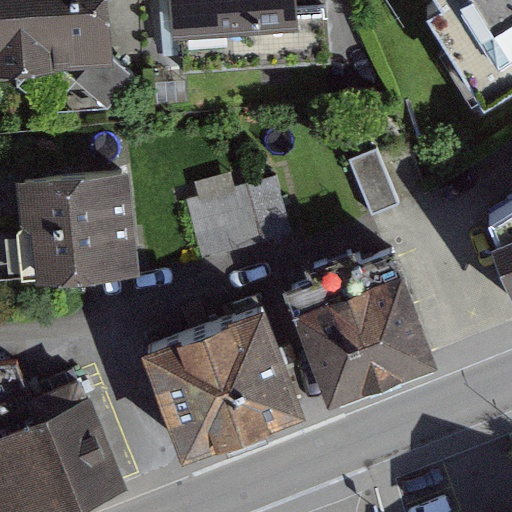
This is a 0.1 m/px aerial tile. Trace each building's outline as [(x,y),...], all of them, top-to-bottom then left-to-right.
[(0,0),(0,112),(101,107),(94,0),(0,0)] [(288,0),(139,0),(148,111),(295,101),(288,0)] [(511,131),(511,0),(395,0),(482,149),(511,131)] [(377,141),(349,153),(372,211),(401,200),(377,141)] [(276,175),(184,197),(200,266),(292,244),(276,175)] [(126,177),(16,189),(28,297),(138,284),(126,177)] [(511,198),(489,213),(511,270),(511,198)] [(397,236),(290,277),(333,391),(440,350),(397,236)] [(264,294),(148,334),(185,443),(301,404),(264,294)] [(0,511),(57,511),(119,487),(69,368),(0,396),(0,511)]
